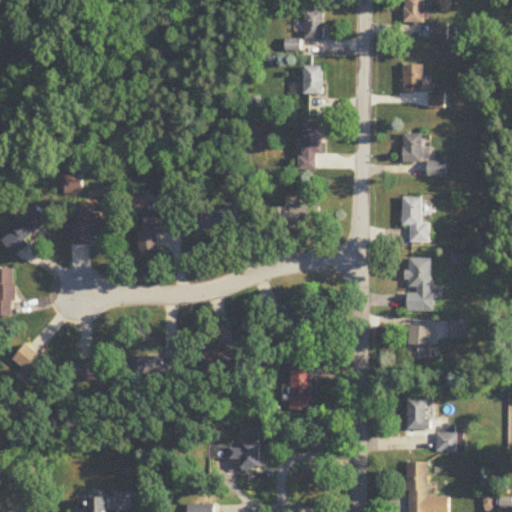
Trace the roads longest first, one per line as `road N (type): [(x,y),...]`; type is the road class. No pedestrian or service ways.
road 1 (residential): [(358,511),(365,0)]
road 2 (residential): [(360,259),(290,263),(208,290),(78,298)]
